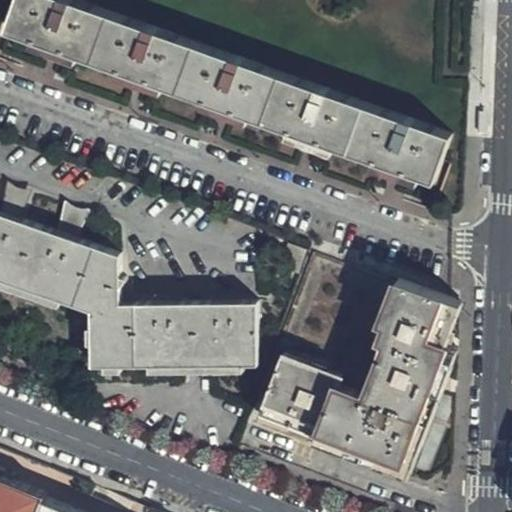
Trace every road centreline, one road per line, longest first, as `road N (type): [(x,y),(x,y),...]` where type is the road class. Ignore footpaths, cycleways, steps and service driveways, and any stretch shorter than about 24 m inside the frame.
road 1 (residential): [(0,80),(431,243),(501,255)]
road 2 (residential): [(0,409),(261,511)]
road 3 (secondary): [(501,255),(488,511)]
road 4 (secondary): [(511,60),(501,255)]
